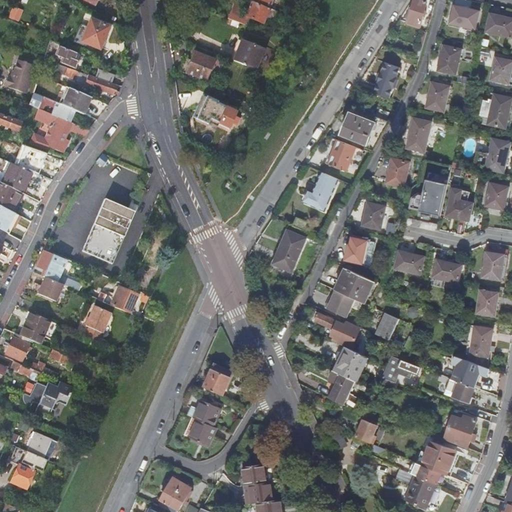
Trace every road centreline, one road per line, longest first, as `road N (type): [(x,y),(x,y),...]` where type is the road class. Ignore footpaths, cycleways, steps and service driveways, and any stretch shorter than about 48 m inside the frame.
road 1 (residential): [(442,0),(422,72),(282,347),(266,362)]
road 2 (residential): [(226,271),(394,0)]
road 3 (residential): [(0,312),(71,171),(118,110),(158,98)]
road 4 (residential): [(143,445),(226,271)]
road 5 (secondary): [(158,98),(169,144),(226,271)]
road 6 (residential): [(280,393),(256,409),(225,458),(209,468),(193,469),(143,445)]
road 7 (residential): [(467,511),(511,383)]
road 8 (secondary): [(280,393),(335,511)]
